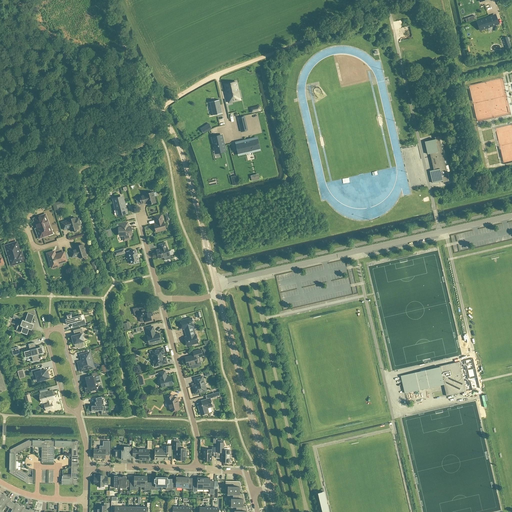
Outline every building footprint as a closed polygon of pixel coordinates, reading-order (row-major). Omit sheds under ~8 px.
[(496,25),(492,16),(479,20),(483,30),(496,25)] [(236,82),(225,85),(227,94),(226,94),(228,102),(240,100),(236,82)] [(219,100),(208,102),(208,103),(211,102),(214,115),(211,115),(211,116),(222,113),(221,113),(218,100),(219,100)] [(201,129),(203,133),(211,128),(208,123),(201,129)] [(225,151),(222,135),(212,138),(215,149),(216,153),(220,152),(225,151)] [(443,183),(449,181),(439,136),(434,137),(435,139),(424,141),(427,155),(430,154),(434,170),(430,171),(433,183),(442,181),(443,183)] [(257,138),(236,143),(238,151),(238,152),(239,155),(246,153),(246,152),(252,150),(253,152),(260,150),(257,138)] [(156,203),(153,192),(145,194),(145,195),(139,197),(141,204),(146,203),(146,202),(147,201),(148,205),(156,203)] [(123,203),(121,197),(113,200),(116,210),(118,209),(119,215),(127,213),(124,202),(123,203)] [(52,234),(45,215),(34,219),(36,225),(37,224),(38,228),(36,229),(39,239),(52,234)] [(163,222),(161,215),(154,217),(156,222),(157,224),(154,224),(156,232),(166,230),(164,222),(163,222)] [(74,232),(76,231),(77,230),(79,229),(78,226),(80,225),(80,224),(82,223),(81,221),(79,221),(79,220),(76,221),(75,218),(67,220),(68,221),(61,223),(63,230),(68,229),(68,228),(70,228),(71,231),(73,231),(74,232)] [(128,228),(127,223),(120,225),(121,228),(119,228),(120,236),(122,235),(124,241),(126,240),(131,239),(130,235),(131,235),(132,231),(131,227),(128,228)] [(21,252),(20,252),(17,242),(5,246),(6,249),(7,249),(8,252),(7,253),(11,266),(25,261),(23,256),(22,256),(21,252)] [(167,248),(165,243),(159,245),(160,248),(161,250),(156,251),(158,259),(169,256),(167,248)] [(78,255),(79,258),(86,256),(85,252),(86,251),(85,248),(84,248),(83,244),(76,247),(76,249),(70,251),(72,258),(78,255)] [(132,252),(132,251),(127,252),(129,260),(131,260),(132,264),(139,262),(136,251),(135,251),(132,252)] [(55,256),(54,252),(47,254),(52,268),(57,266),(56,264),(66,261),(64,253),(55,256)] [(145,309),(144,306),(133,309),(135,315),(139,314),(140,319),(141,322),(144,321),(144,322),(151,320),(150,316),(152,315),(151,312),(149,312),(148,308),(145,309)] [(28,313),(25,321),(23,320),(21,325),(18,324),(16,330),(18,331),(27,335),(29,330),(31,331),(31,330),(32,330),(34,324),(31,323),(34,315),(28,313)] [(72,317),(71,314),(67,315),(67,319),(65,319),(67,325),(74,323),(75,328),(86,325),(85,320),(82,320),(81,315),(72,317)] [(191,318),(180,321),(182,329),(185,329),(186,333),(194,331),(193,327),(194,326),(193,323),(193,322),(194,321),(193,320),(192,319),(191,318)] [(153,327),(147,328),(149,336),(147,336),(149,344),(153,343),(153,344),(157,343),(157,342),(161,341),(159,333),(154,334),(154,332),(153,327)] [(83,334),(82,329),(74,331),(75,335),(72,336),(72,338),(72,339),(73,342),(74,344),(75,344),(76,348),(78,347),(79,348),(82,348),(83,345),(83,342),(84,342),(82,334),(83,334)] [(194,331),(186,333),(187,337),(185,337),(187,346),(198,343),(198,342),(199,341),(199,340),(199,339),(198,338),(197,338),(196,334),(195,335),(194,331)] [(36,348),(34,343),(28,344),(30,350),(24,352),(26,358),(27,358),(29,358),(28,357),(32,356),(33,362),(39,360),(38,355),(44,353),(42,347),(36,348)] [(163,348),(150,351),(154,367),(167,363),(166,358),(164,358),(163,358),(162,355),(163,354),(164,353),(163,348)] [(185,361),(186,363),(187,364),(187,366),(190,365),(191,368),(195,367),(195,364),(197,363),(196,359),(197,358),(203,356),(201,350),(193,352),(194,356),(185,358),(186,360),(185,361)] [(93,367),(89,353),(81,355),(82,360),(81,362),(79,363),(81,371),(93,367)] [(405,394),(433,387),(444,385),(447,397),(467,392),(460,362),(429,369),(429,370),(401,377),(405,394)] [(50,379),(49,375),(48,376),(48,375),(47,373),(46,370),(43,371),(40,372),(39,372),(38,369),(31,370),(33,376),(37,375),(37,378),(38,378),(38,381),(42,380),(42,381),(50,379)] [(167,378),(165,371),(158,373),(160,379),(160,380),(162,387),(173,384),(171,377),(167,378)] [(93,377),(93,376),(86,378),(88,387),(85,388),(86,393),(96,390),(95,387),(95,383),(100,382),(99,376),(93,377)] [(206,391),(202,377),(195,379),(196,385),(196,386),(195,385),(193,386),(195,394),(206,391)] [(52,391),(41,394),(43,402),(47,401),(48,404),(45,405),(47,409),(52,408),(50,400),(54,399),(52,391)] [(421,392),(407,393),(407,397),(410,397),(411,400),(413,400),(413,402),(422,401),(421,392)] [(173,399),(172,395),(166,397),(167,401),(168,401),(169,405),(169,406),(169,408),(170,408),(171,412),(180,410),(177,401),(178,401),(177,398),(173,399)] [(103,400),(102,396),(96,398),(97,401),(95,402),(95,404),(96,404),(96,406),(92,406),(92,411),(91,412),(98,412),(98,411),(103,411),(103,406),(102,406),(102,404),(104,404),(104,400),(103,400)] [(213,407),(210,398),(201,401),(202,404),(203,404),(202,406),(201,405),(198,406),(200,416),(209,413),(208,408),(213,407)] [(16,454),(30,447),(33,447),(33,448),(33,440),(33,441),(30,441),(29,440),(30,440),(29,440),(10,450),(11,451),(10,461),(9,461),(18,461),(16,461),(16,454)] [(33,440),(33,448),(33,447),(42,447),(42,462),(48,462),(48,440),(45,440),(45,441),(33,441),(33,440)] [(52,440),(48,440),(48,462),(54,463),(54,447),(63,448),(63,449),(63,441),(63,442),(52,441),(52,440)] [(72,463),(78,463),(78,459),(79,441),(75,441),(75,442),(63,442),(63,441),(63,449),(63,448),(72,448),(72,459),(72,463)] [(105,451),(110,451),(110,441),(103,441),(103,446),(100,446),(100,450),(94,450),(94,458),(105,458),(105,451)] [(180,447),(180,442),(173,442),(173,450),(176,450),(176,452),(177,452),(177,460),(179,460),(179,461),(183,461),(183,460),(185,460),(185,457),(188,457),(188,452),(185,452),(185,449),(181,448),(181,447),(180,447)] [(224,450),(224,443),(217,443),(217,452),(221,452),(221,462),(230,462),(230,454),(230,450),(224,450)] [(163,446),(162,449),(155,449),(155,460),(158,461),(159,460),(168,460),(168,456),(171,456),(171,446),(163,446)] [(124,450),(119,450),(114,450),(114,458),(121,458),(121,459),(126,459),(126,458),(131,458),(131,447),(124,447),(124,450)] [(212,456),(216,456),(216,447),(212,447),(212,449),(203,449),(202,461),(212,461),(212,456)] [(139,450),(139,449),(133,449),(133,457),(133,456),(137,456),(139,457),(139,460),(149,460),(149,450),(139,450)] [(18,462),(18,461),(9,461),(10,461),(10,472),(10,473),(9,472),(9,473),(28,484),(29,484),(28,483),(29,483),(32,483),(32,484),(33,476),(32,476),(33,476),(33,477),(29,477),(16,469),(16,462),(18,462)] [(78,463),(72,463),(72,466),(71,466),(71,478),(63,478),(63,476),(62,476),(62,485),(62,483),(74,484),(74,485),(77,485),(78,466),(78,463)] [(104,477),(104,476),(98,475),(98,477),(94,477),(94,484),(97,484),(97,486),(104,486),(104,484),(107,485),(107,478),(104,477)] [(117,489),(120,489),(120,477),(118,477),(118,476),(114,476),(114,478),(114,480),(112,480),(112,479),(111,479),(111,487),(111,486),(114,486),(114,488),(117,488),(117,489)] [(123,477),(120,477),(120,489),(120,488),(126,488),(126,487),(129,487),(129,480),(126,480),(127,476),(123,476),(123,477)] [(137,487),(141,487),(141,476),(134,476),(134,482),(130,482),(130,490),(137,490),(137,487)] [(151,490),(151,481),(151,483),(147,482),(147,477),(141,476),(141,487),(144,487),(144,490),(151,491),(151,490)] [(158,487),(161,487),(162,477),(156,477),(156,478),(154,478),(154,481),(151,481),(151,490),(157,490),(158,487)] [(172,490),(172,489),(172,481),(169,481),(169,479),(168,479),(168,477),(162,477),(161,487),(166,487),(165,490),(172,490)] [(172,481),(172,489),(176,489),(176,488),(183,488),(183,477),(176,477),(176,479),(172,479),(172,481)] [(189,478),(183,477),(183,488),(188,488),(188,489),(192,489),(192,479),(189,479),(189,478)] [(197,490),(203,490),(204,478),(197,478),(197,484),(193,484),(193,492),(197,492),(197,490)] [(214,481),(210,481),(210,478),(204,478),(203,490),(210,490),(210,494),(214,494),(214,489),(214,481)] [(228,493),(240,494),(240,490),(242,490),(240,481),(225,481),(225,485),(229,485),(229,487),(228,487),(228,493)] [(328,511),(324,492),(318,493),(322,511),(328,511)] [(243,493),(243,494),(240,494),(228,493),(228,494),(227,494),(227,497),(233,497),(233,499),(232,499),(231,506),(243,506),(243,502),(245,502),(243,493)] [(7,497),(0,505),(0,511),(5,511),(2,510),(6,505),(9,507),(9,508),(13,502),(10,500),(11,500),(8,497),(8,498),(7,497)] [(115,511),(121,511),(122,506),(122,504),(117,504),(117,501),(112,501),(111,511),(115,511)] [(16,511),(19,506),(18,505),(18,504),(19,504),(16,503),(15,503),(16,503),(15,504),(13,502),(9,508),(12,509),(10,511),(16,511)] [(98,505),(98,509),(97,511),(98,511),(97,511),(106,511),(106,509),(110,509),(110,503),(104,503),(104,506),(98,505)] [(141,507),(141,511),(150,511),(151,503),(147,503),(147,507),(141,507)]
